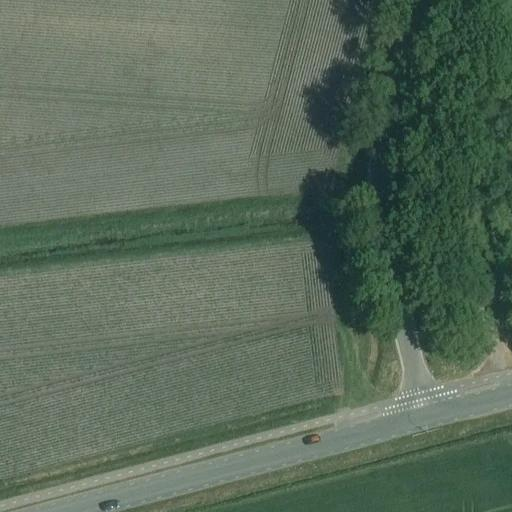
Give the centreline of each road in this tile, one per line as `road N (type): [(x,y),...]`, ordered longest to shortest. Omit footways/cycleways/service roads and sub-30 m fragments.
road 1 (unclassified): [(429,419),(375,218),(378,124),(406,0)]
road 2 (secondary): [(78,511),(429,419)]
